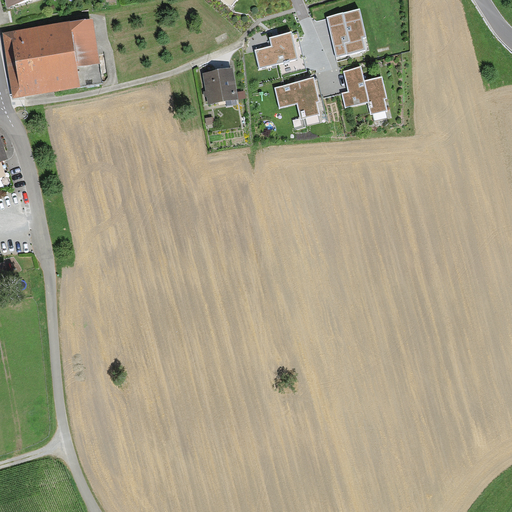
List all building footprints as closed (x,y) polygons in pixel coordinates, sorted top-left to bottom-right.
[(40,0),(4,0),(8,10),(41,0),(40,0)] [(368,50),(359,14),(330,20),(339,57),(368,50)] [(93,22),(3,35),(13,102),(80,91),(77,71),(100,67),(93,22)] [(306,71),(297,32),(270,39),(272,49),(256,53),(260,69),(280,64),(283,76),(306,71)] [(362,68),(344,73),(349,92),(343,94),(346,109),(369,104),(372,117),(388,113),(384,100),(387,99),(382,79),(365,83),(362,68)] [(232,70),(200,74),(206,109),(237,104),(232,70)] [(318,103),(314,81),(275,88),(279,108),(298,105),(301,120),(318,116),(316,104),(318,103)]
